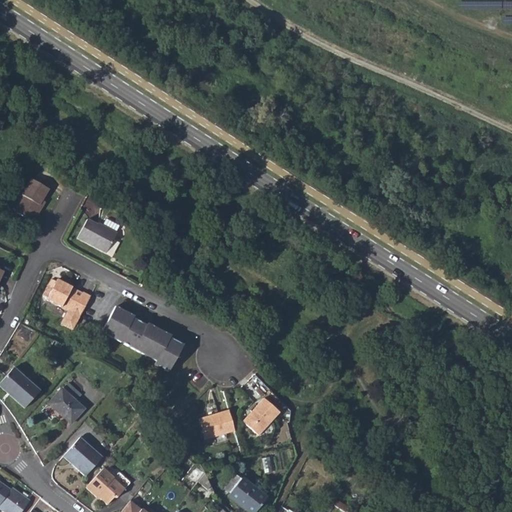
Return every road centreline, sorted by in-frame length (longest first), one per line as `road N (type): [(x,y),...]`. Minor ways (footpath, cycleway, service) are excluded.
road 1 (secondary): [(0,10),(511,338)]
road 2 (track): [(511,130),(308,37),(249,0)]
road 3 (residential): [(48,246),(207,335),(219,361)]
